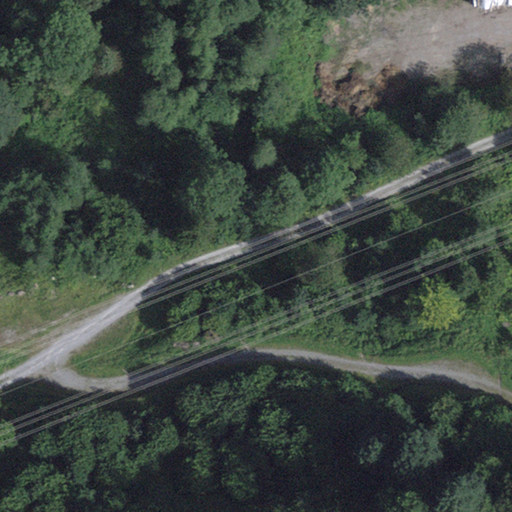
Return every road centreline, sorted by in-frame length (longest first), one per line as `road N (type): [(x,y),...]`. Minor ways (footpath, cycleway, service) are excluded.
road 1 (track): [(0,381),(80,340),(165,277),(324,221),(511,134)]
road 2 (track): [(37,366),(97,385),(279,350),(376,369),(466,373),(511,395)]
